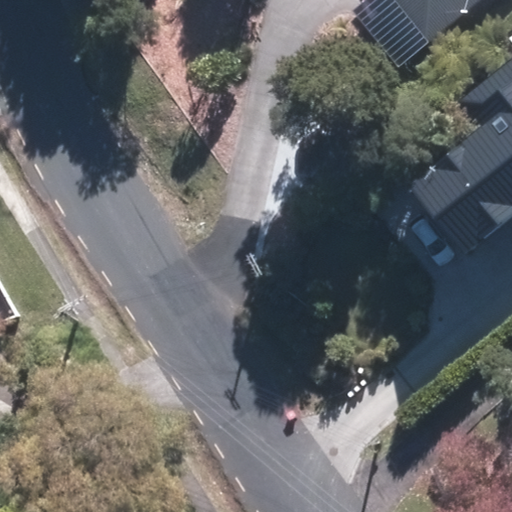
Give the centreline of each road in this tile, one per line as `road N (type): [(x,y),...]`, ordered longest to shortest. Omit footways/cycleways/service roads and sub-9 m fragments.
road 1 (residential): [(15,0),(103,190),(303,511)]
road 2 (unknown): [(259,441),(511,248)]
